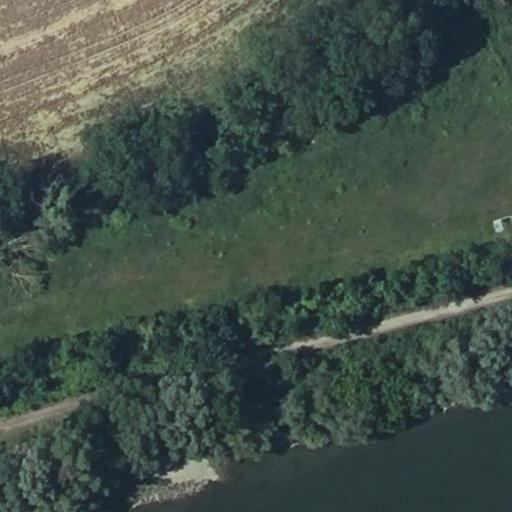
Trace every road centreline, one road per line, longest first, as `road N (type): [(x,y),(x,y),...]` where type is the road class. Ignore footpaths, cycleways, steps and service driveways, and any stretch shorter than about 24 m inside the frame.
road 1 (track): [(511,300),(0,433)]
road 2 (track): [(0,203),(188,139),(378,0)]
